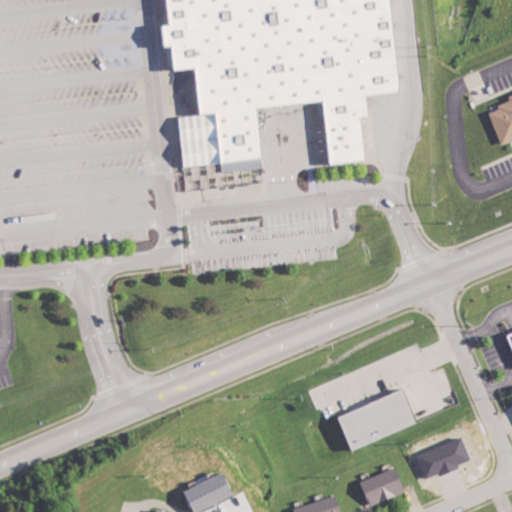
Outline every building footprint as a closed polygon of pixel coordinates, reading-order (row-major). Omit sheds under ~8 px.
[(253,106),(317,98),(325,162),(361,158),(356,116),(365,114),(362,92),(397,88),(386,0),(160,0),(163,22),(156,23),(157,34),(158,43),(166,42),(168,65),(188,63),(194,111),(209,109),(215,159),(259,153),(253,106)] [(502,144),(511,140),(511,93),(510,94),(511,100),(498,105),(500,109),(491,112),(502,144)] [(420,423),(407,389),(338,415),(351,450),(420,423)] [(373,506),(407,491),(397,467),(362,481),(373,506)] [(296,507),(297,511),(343,511),(339,496),(296,507)]
